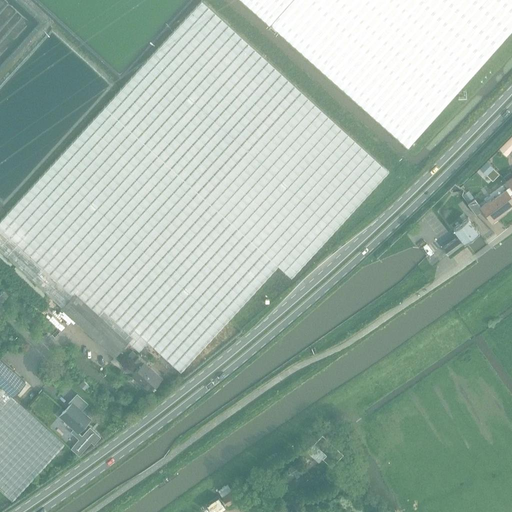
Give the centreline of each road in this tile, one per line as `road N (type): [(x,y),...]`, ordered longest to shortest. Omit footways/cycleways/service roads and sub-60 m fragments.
road 1 (primary): [(511,91),(301,293),(19,511)]
road 2 (primary): [(40,511),(309,302),(511,107)]
